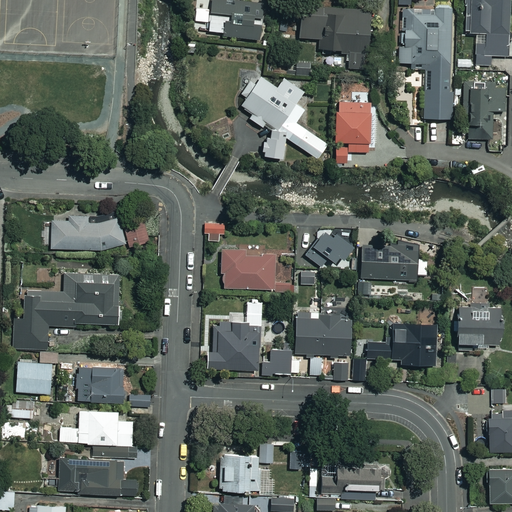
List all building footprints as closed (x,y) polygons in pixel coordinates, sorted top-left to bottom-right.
[(223,0),(210,0),(209,11),(197,10),(195,21),(202,22),(201,31),(258,39),(263,5),(223,0)] [(409,0),(396,0),(395,4),(407,8),(409,0)] [(465,0),(465,34),(476,34),(475,66),(491,66),(491,57),(508,57),(509,0),(465,0)] [(454,6),(434,5),(434,14),(403,13),(402,49),(399,49),(398,66),(415,66),(415,72),(429,72),(429,93),(421,93),(421,121),(452,122),(454,6)] [(370,12),(301,7),(299,39),(319,41),(318,51),(367,54),(370,12)] [(292,67),(275,63),(272,73),(289,77),(292,67)] [(270,140),(264,140),(262,159),(281,161),(284,139),(316,159),(326,143),(308,131),(309,128),(296,119),(304,107),(296,102),(303,92),(282,79),(275,89),(260,79),(254,88),(246,83),(238,95),(246,100),(242,108),(253,114),(249,121),(263,130),(264,127),(271,131),(270,140)] [(493,83),(463,82),(462,115),(469,115),(468,139),(491,140),(492,112),(505,112),(506,89),(493,88),(493,83)] [(369,147),(375,148),(377,112),(373,112),(374,104),(366,104),(367,94),(352,93),(352,103),(337,102),(335,143),(349,143),(348,152),(369,153),(369,147)] [(346,147),(335,147),(335,162),(346,162),(346,147)] [(51,219),(51,250),(100,250),(126,243),(119,218),(97,224),(87,224),(87,216),(69,216),(69,219),(51,219)] [(220,228),(204,229),(204,242),(220,242),(220,228)] [(321,268),(328,260),(337,267),(351,249),(325,230),(305,256),(321,268)] [(398,248),(362,247),(361,279),(417,281),(418,253),(397,253),(398,248)] [(249,257),(249,251),(222,251),(223,290),(275,289),(274,256),(249,257)] [(63,291),(27,291),(27,296),(24,296),(24,321),(15,321),(15,351),(48,350),(48,327),(74,327),(74,325),(118,325),(118,323),(122,319),(123,315),(122,311),(118,308),(118,273),(63,273),(63,291)] [(488,346),(502,346),(502,307),(454,308),(454,347),(477,346),(477,349),(488,349),(488,346)] [(318,313),(295,313),(296,355),(350,355),(350,316),(318,316),(318,313)] [(234,320),(218,321),(219,324),(211,324),(212,352),(207,352),(207,370),(231,369),(231,373),(254,372),(254,369),(259,369),(258,349),(264,349),(263,326),(258,326),(258,322),(234,323),(234,320)] [(435,336),(437,336),(437,325),(393,326),(393,344),(365,344),(365,360),(400,360),(400,366),(436,365),(435,336)] [(291,374),(300,374),(300,359),(292,359),(292,349),(270,349),(270,362),(262,362),(263,377),(292,377),(291,374)] [(309,376),(319,376),(319,372),(321,372),(321,358),(308,358),(309,376)] [(56,369),(51,369),(51,362),(34,362),(34,360),(17,360),(17,393),(51,393),(51,384),(55,384),(56,369)] [(348,362),(333,363),(334,381),(348,380),(348,362)] [(364,362),(354,362),(355,381),(365,380),(364,362)] [(78,369),(78,374),(76,374),(76,392),(79,392),(79,403),(124,402),(124,369),(78,369)] [(150,396),(130,396),(130,406),(150,407),(150,396)] [(33,402),(14,402),(14,406),(1,406),(1,420),(33,420),(33,402)] [(120,410),(79,408),(78,427),(54,426),(54,444),(92,445),(92,454),(132,455),(133,422),(119,422),(120,410)] [(511,419),(484,420),(485,441),(488,441),(488,453),(511,452),(511,419)] [(274,443),(260,443),(260,464),(274,463),(274,443)] [(219,456),(219,488),(222,488),(222,493),(259,493),(258,456),(219,456)] [(123,460),(59,460),(59,497),(137,497),(137,478),(123,478),(123,460)] [(381,466),(320,467),(320,494),(343,494),(343,491),(384,490),(384,479),(381,479),(381,466)] [(511,470),(488,470),(488,504),(511,503),(511,470)] [(17,508),(17,501),(14,501),(14,492),(0,492),(0,510),(14,510),(14,508),(17,508)] [(334,496),(316,497),(317,511),(335,511),(334,496)] [(294,511),(294,498),(271,498),(271,511),(279,511),(294,511)] [(252,511),(253,499),(225,499),(225,505),(211,505),(211,511),(252,511)]
